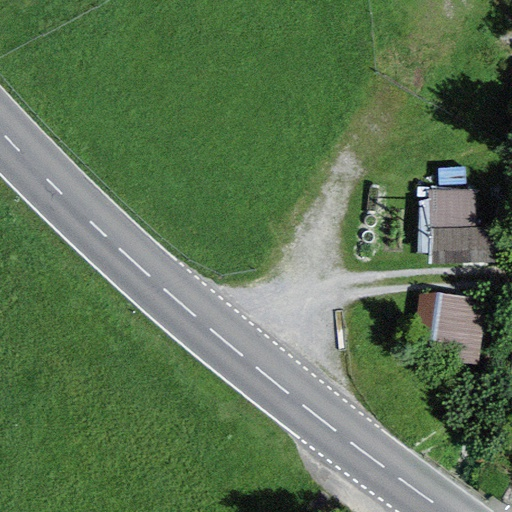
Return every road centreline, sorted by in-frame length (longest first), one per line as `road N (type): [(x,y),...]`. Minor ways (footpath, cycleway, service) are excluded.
road 1 (secondary): [(449,511),(278,383),(89,222),(0,127)]
road 2 (track): [(259,367),(450,0)]
